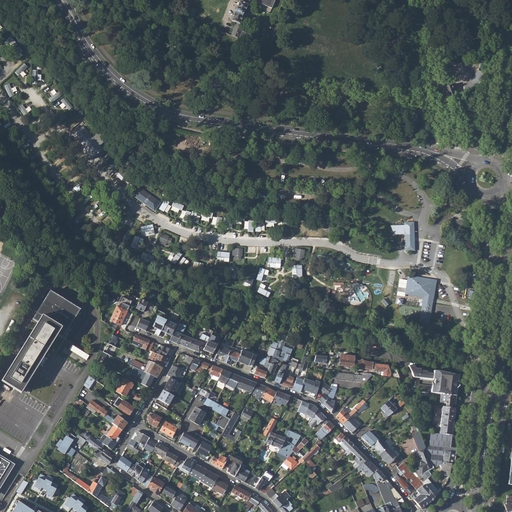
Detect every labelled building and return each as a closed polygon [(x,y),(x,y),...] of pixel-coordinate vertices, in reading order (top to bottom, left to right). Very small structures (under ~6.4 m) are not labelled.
[(254,1),(261,4),(272,9),(275,0),(245,0),(245,2),(240,0),(231,20),(237,23),(231,36),(237,38),(235,42),(252,49),(257,37),(241,31),(244,24),(240,23),(248,5),(252,6),(254,1)] [(38,83),(38,80),(41,80),(42,74),(38,74),(38,70),(33,70),(33,83),(38,83)] [(484,73),(478,70),(471,83),(464,86),(465,91),(477,86),(478,87),(483,76),(482,75),(484,73)] [(15,87),(12,88),(9,83),(4,85),(10,96),(18,92),(15,87)] [(445,88),(449,97),(455,95),(452,85),(445,88)] [(477,86),(465,91),(468,96),(479,92),(477,86)] [(55,90),(48,98),(54,103),(62,93),(59,90),(58,92),(55,90)] [(66,98),(59,103),(66,112),(73,106),(66,98)] [(31,115),(28,112),(30,111),(24,103),(19,107),(27,118),(31,115)] [(74,134),(91,153),(101,145),(84,125),(74,134)] [(101,154),(109,161),(115,152),(107,146),(101,154)] [(159,203),(138,188),(133,195),(154,210),(159,203)] [(181,212),(191,215),(193,209),(182,206),(181,212)] [(414,222),(405,222),(405,251),(415,251),(414,238),(414,222)] [(449,227),(453,239),(466,235),(462,223),(452,226),(449,227)] [(131,236),(127,232),(120,242),(125,245),(131,236)] [(159,241),(169,245),(173,238),(162,233),(159,241)] [(233,247),(232,255),(236,255),(236,259),(242,259),(242,248),(233,247)] [(295,260),(304,261),(305,249),(296,248),(295,260)] [(405,294),(418,296),(418,294),(431,296),(434,282),(412,279),(413,277),(410,276),(409,281),(407,280),(399,279),(397,296),(405,297),(405,294)] [(435,280),(413,277),(412,279),(434,282),(431,296),(418,294),(418,296),(424,297),(423,298),(423,300),(432,302),(433,300),(436,281),(435,280)] [(0,374),(0,379),(18,391),(44,348),(54,332),(63,338),(78,312),(74,310),(76,307),(45,288),(28,317),(33,320),(0,374)] [(468,289),(461,291),(463,298),(470,295),(468,289)] [(110,321),(121,326),(134,297),(123,292),(110,321)] [(136,309),(143,312),(145,308),(147,308),(151,310),(153,306),(140,300),(136,309)] [(429,321),(432,302),(423,300),(420,320),(429,321)] [(157,329),(161,331),(166,321),(158,316),(153,327),(157,329)] [(136,327),(145,332),(150,323),(140,318),(136,327)] [(166,321),(161,331),(171,336),(176,326),(166,321)] [(170,341),(177,344),(182,334),(186,326),(182,325),(180,329),(177,328),(176,332),(175,332),(170,341)] [(203,337),(208,340),(210,336),(211,334),(213,331),(208,329),(203,337)] [(193,339),(182,334),(177,344),(188,348),(193,339)] [(109,344),(113,346),(115,343),(116,344),(118,341),(116,340),(118,337),(113,335),(109,344)] [(142,348),(146,350),(147,348),(150,341),(135,335),(134,340),(144,344),(142,348)] [(203,350),(213,354),(217,345),(213,343),(215,339),(210,336),(208,340),(203,350)] [(199,338),(197,341),(193,339),(188,348),(199,352),(205,340),(200,337),(199,338)] [(99,350),(103,352),(109,344),(104,341),(99,350)] [(113,346),(109,344),(103,352),(103,353),(112,357),(117,348),(113,346)] [(85,363),(90,354),(72,345),(69,349),(65,347),(63,352),(85,363)] [(159,354),(168,359),(173,350),(161,345),(161,347),(159,347),(157,351),(159,352),(158,354),(159,354)] [(277,345),(276,347),(275,350),(272,358),(276,360),(282,362),(284,358),(278,355),(281,346),(277,345)] [(225,363),(230,351),(221,347),(217,354),(223,356),(221,361),(225,363)] [(230,351),(225,363),(230,364),(232,359),(237,362),(242,351),(232,347),(230,351)] [(272,358),(275,350),(270,348),(266,357),(267,357),(266,359),(271,361),(272,358)] [(242,351),(237,362),(248,365),(249,364),(252,365),(254,360),(256,354),(253,353),(253,354),(242,350),(242,351)] [(330,357),(330,353),(317,351),(316,354),(315,361),(329,363),(330,357)] [(254,374),(264,378),(267,373),(269,366),(269,365),(270,364),(270,363),(271,361),(266,359),(265,359),(264,358),(262,355),(257,353),(256,354),(254,360),(257,361),(260,364),(258,369),(256,368),(254,374)] [(156,354),(152,362),(163,368),(168,359),(159,354),(158,355),(156,354)] [(340,365),(353,367),(355,356),(341,354),(340,365)] [(182,362),(190,365),(193,358),(185,355),(182,362)] [(274,382),(279,384),(283,375),(286,368),(287,365),(288,361),(289,359),(286,357),(284,362),(280,366),(274,382)] [(189,368),(195,371),(201,361),(193,358),(190,365),(189,368)] [(143,365),(133,359),(131,365),(141,369),(143,365)] [(372,369),(372,365),(373,362),(369,362),(363,361),(364,359),(362,359),(362,361),(356,360),(355,367),(372,369)] [(157,378),(163,368),(152,362),(149,361),(144,372),(147,373),(155,377),(157,378)] [(197,371),(200,372),(202,372),(204,368),(207,369),(210,365),(201,361),(195,371),(196,372),(197,371)] [(279,384),(289,388),(291,383),(292,383),(293,378),(288,376),(291,367),(295,369),(297,364),(288,361),(287,365),(286,368),(283,375),(279,384)] [(269,366),(267,373),(273,375),(277,366),(275,365),(270,363),(270,364),(269,365),(269,366)] [(207,373),(214,375),(219,378),(219,377),(222,370),(213,366),(211,365),(207,373)] [(167,376),(180,383),(181,380),(186,373),(173,366),(167,376)] [(409,366),(414,377),(420,377),(434,379),(434,386),(432,386),(431,393),(456,396),(457,388),(456,388),(456,381),(458,382),(458,375),(449,374),(449,373),(443,372),(443,371),(434,370),(434,374),(427,373),(427,371),(421,370),(421,369),(415,368),(415,366),(409,366)] [(155,377),(147,373),(144,372),(134,367),(131,373),(143,379),(141,384),(150,388),(155,377)] [(218,380),(226,384),(232,373),(222,370),(219,377),(219,378),(218,380)] [(371,377),(334,372),(333,375),(332,379),(365,383),(371,377)] [(225,386),(233,391),(236,387),(241,377),(232,373),(226,384),(225,386)] [(84,386),(89,389),(95,380),(89,377),(84,386)] [(236,387),(251,393),(257,383),(241,377),(236,387)] [(425,392),(431,393),(432,386),(419,384),(420,377),(414,377),(412,391),(425,392)] [(296,379),(292,389),(301,393),(302,389),(303,381),(296,378),(296,379)] [(302,389),(316,394),(320,382),(315,380),(315,382),(304,378),(303,381),(302,389)] [(117,392),(126,397),(130,388),(132,389),(134,384),(132,384),(133,383),(124,379),(117,392)] [(163,390),(171,395),(176,385),(168,381),(163,390)] [(327,397),(330,387),(323,382),(321,390),(324,393),(319,400),(322,404),(326,399),(327,397)] [(258,384),(253,393),(257,394),(255,398),(260,400),(262,397),(262,396),(267,387),(258,384)] [(322,404),(331,412),(334,401),(332,400),(337,387),(330,386),(330,387),(327,397),(326,399),(322,404)] [(262,397),(272,402),(273,400),(277,392),(267,387),(262,396),(262,397)] [(187,395),(193,398),(197,392),(193,390),(191,389),(187,395)] [(158,400),(166,404),(171,395),(163,390),(158,400)] [(210,394),(202,390),(200,394),(208,398),(210,394)] [(273,404),(280,406),(283,404),(286,405),(290,396),(278,391),(277,392),(273,400),(275,401),(273,404)] [(208,398),(216,403),(218,399),(218,398),(214,396),(215,394),(212,392),(210,394),(208,398)] [(446,407),(455,408),(456,396),(431,393),(425,392),(424,396),(437,397),(438,395),(441,395),(440,402),(447,403),(446,407)] [(75,402),(81,406),(84,402),(77,397),(75,402)] [(114,404),(129,415),(133,410),(134,408),(123,400),(119,397),(114,404)] [(208,398),(204,405),(210,408),(210,409),(222,416),(216,425),(211,422),(208,427),(215,432),(218,426),(224,429),(230,419),(225,416),(228,410),(221,405),(216,403),(208,398)] [(335,416),(343,424),(363,404),(365,401),(363,399),(348,414),(343,408),(335,416)] [(115,424),(122,430),(128,422),(118,416),(115,420),(106,414),(108,412),(92,400),(88,405),(97,411),(115,424)] [(382,415),(385,419),(406,403),(405,400),(395,407),(389,400),(381,408),(385,412),(382,415)] [(296,416),(297,417),(298,416),(300,417),(307,403),(302,401),(299,408),(296,416)] [(305,415),(312,419),(318,409),(314,405),(310,404),(305,415)] [(343,424),(353,434),(360,428),(360,427),(361,426),(353,418),(367,407),(363,404),(343,424)] [(95,414),(97,411),(88,405),(87,408),(95,414)] [(436,424),(436,433),(452,435),(455,408),(446,407),(435,405),(433,423),(436,424)] [(176,415),(182,418),(187,408),(182,406),(176,415)] [(85,408),(82,412),(87,416),(90,412),(85,408)] [(189,419),(200,426),(203,428),(207,422),(203,420),(206,413),(196,408),(189,419)] [(242,415),(250,419),(251,416),(253,413),(245,408),(242,415)] [(318,424),(321,421),(322,422),(326,418),(318,409),(312,419),(309,424),(313,427),(317,423),(318,424)] [(148,422),(156,427),(161,418),(151,412),(147,418),(150,420),(148,422)] [(221,435),(236,443),(242,432),(239,430),(235,438),(229,434),(239,415),(234,413),(230,419),(224,429),(221,435)] [(245,422),(247,423),(248,421),(249,421),(250,419),(242,415),(240,418),(245,420),(245,422)] [(263,435),(269,437),(271,432),(278,420),(272,418),(263,435)] [(335,427),(329,421),(316,434),(321,440),(335,427)] [(172,437),(177,428),(173,426),(166,422),(161,431),(172,437)] [(115,424),(109,431),(106,435),(114,440),(117,442),(120,438),(117,436),(122,430),(115,424)] [(289,430),(301,436),(304,431),(298,428),(297,430),(291,426),(289,430)] [(132,439),(141,444),(145,446),(149,441),(148,441),(150,438),(137,431),(136,432),(132,439)] [(284,437),(271,432),(269,437),(284,443),(285,440),(289,431),(286,431),(284,437)] [(371,445),(377,440),(370,433),(368,431),(361,437),(370,446),(371,445)] [(373,431),(370,433),(377,440),(380,439),(373,431)] [(412,435),(419,451),(426,448),(425,446),(425,445),(420,432),(419,431),(412,435)] [(98,449),(100,450),(102,447),(103,445),(102,444),(103,443),(100,441),(99,439),(97,441),(86,433),(85,434),(82,432),(80,435),(86,440),(89,442),(98,449)] [(75,437),(69,433),(67,437),(63,442),(60,440),(56,446),(59,448),(58,450),(65,454),(65,452),(70,456),(74,450),(69,446),(73,440),(76,437),(75,437)] [(183,433),(179,441),(193,449),(198,441),(183,433)] [(342,433),(337,437),(336,436),(334,438),(339,443),(341,441),(345,437),(342,433)] [(430,445),(450,447),(452,435),(436,433),(431,433),(430,445)] [(76,437),(73,440),(82,446),(86,440),(80,435),(78,434),(75,437),(76,437)] [(103,443),(111,448),(117,442),(114,440),(106,435),(105,435),(100,441),(103,443)] [(294,447),(285,440),(284,443),(269,437),(266,442),(272,444),(281,448),(278,451),(278,452),(287,459),(289,456),(293,451),(292,451),(294,447)] [(341,441),(347,447),(350,449),(348,451),(347,452),(345,453),(347,455),(348,454),(351,451),(356,447),(345,437),(341,441)] [(293,451),(296,453),(298,451),(308,441),(304,438),(298,446),(296,445),(294,447),(292,451),(293,451)] [(374,448),(380,454),(389,447),(393,444),(394,444),(389,438),(385,442),(381,438),(380,439),(377,440),(371,445),(374,449),(374,448)] [(156,446),(149,441),(145,446),(145,448),(150,451),(153,452),(153,451),(156,446)] [(197,451),(206,456),(212,447),(202,441),(197,451)] [(309,458),(313,454),(315,455),(318,452),(318,450),(320,448),(318,446),(321,442),(320,441),(303,456),(301,458),(303,460),(312,470),(316,466),(309,458)] [(347,447),(341,441),(339,443),(338,444),(347,452),(348,451),(350,449),(347,447)] [(96,452),(98,449),(89,442),(87,446),(96,452)] [(153,451),(160,455),(164,457),(167,452),(169,449),(158,443),(156,446),(153,451)] [(126,448),(137,455),(139,451),(136,449),(133,447),(129,444),(126,448)] [(440,465),(441,464),(442,461),(443,462),(445,451),(456,453),(457,448),(450,447),(430,445),(425,445),(425,446),(426,448),(434,467),(440,465)] [(114,455),(102,447),(100,450),(112,458),(114,455)] [(354,463),(355,464),(364,456),(356,447),(351,451),(353,453),(356,457),(354,459),(355,462),(354,463)] [(398,456),(389,447),(380,454),(379,454),(389,464),(398,456)] [(423,473),(423,474),(428,471),(434,467),(426,448),(419,451),(416,452),(418,456),(420,455),(421,457),(422,456),(423,458),(421,459),(421,464),(418,467),(418,468),(423,473)] [(100,450),(98,449),(96,452),(94,455),(99,458),(108,464),(112,458),(100,450)] [(455,459),(456,453),(445,451),(443,462),(442,461),(441,464),(445,463),(454,464),(455,459)] [(117,465),(127,473),(132,464),(133,462),(127,458),(129,455),(124,452),(117,464),(117,465)] [(164,457),(163,459),(177,467),(179,463),(181,460),(167,452),(164,457)] [(223,466),(227,459),(221,456),(218,460),(214,458),(214,456),(211,454),(207,461),(222,469),(223,466)] [(229,474),(235,477),(240,466),(242,462),(229,455),(227,459),(223,466),(228,469),(227,471),(230,473),(229,474)] [(291,458),(289,456),(287,459),(282,465),(287,469),(289,467),(292,470),(303,460),(301,458),(297,462),(295,461),(296,459),(293,456),(291,458)] [(354,466),(355,467),(357,465),(359,467),(368,460),(364,456),(355,464),(352,466),(353,467),(354,466)] [(0,476),(8,463),(0,457),(0,476)] [(184,464),(187,465),(190,460),(183,457),(181,460),(179,463),(181,465),(182,464),(184,465),(184,464)] [(86,465),(98,474),(101,470),(102,469),(90,460),(88,462),(86,465)] [(186,466),(191,469),(195,463),(190,460),(187,465),(186,466)] [(359,467),(369,476),(373,475),(373,474),(378,469),(368,460),(359,467)] [(132,464),(127,473),(137,480),(143,469),(144,467),(145,465),(142,462),(140,465),(137,463),(135,466),(132,464)] [(189,474),(202,481),(208,470),(206,469),(195,463),(191,469),(189,474)] [(410,496),(421,508),(430,502),(435,497),(435,496),(434,495),(437,493),(438,494),(439,492),(433,485),(428,489),(425,484),(423,485),(412,473),(404,463),(398,467),(401,470),(402,472),(403,474),(417,490),(417,491),(419,493),(416,495),(414,493),(410,496)] [(440,475),(450,476),(451,471),(452,471),(454,464),(445,463),(441,464),(440,465),(441,468),(440,475)] [(235,477),(244,482),(248,475),(250,472),(240,466),(235,477)] [(107,480),(105,479),(109,472),(113,476),(115,473),(107,467),(97,485),(92,494),(98,499),(109,507),(114,499),(111,496),(106,497),(99,493),(102,487),(103,488),(107,480)] [(137,480),(142,483),(145,478),(149,470),(144,467),(143,469),(137,480)] [(397,474),(401,470),(398,467),(397,468),(396,468),(391,473),(409,494),(412,491),(401,477),(400,478),(397,474)] [(415,471),(414,472),(419,477),(423,473),(418,468),(415,471)] [(377,485),(380,484),(379,481),(380,480),(381,482),(385,478),(378,469),(373,474),(373,475),(377,485)] [(201,482),(212,488),(217,480),(219,476),(208,470),(202,481),(201,482)] [(266,470),(262,477),(255,488),(259,490),(263,485),(265,486),(269,481),(274,475),(266,470)] [(414,472),(412,473),(423,485),(425,484),(423,482),(419,477),(414,472)] [(423,474),(423,473),(419,477),(423,482),(427,479),(423,474)] [(47,477),(41,474),(33,488),(40,492),(42,488),(47,491),(45,495),(52,498),(59,486),(52,483),(54,479),(47,475),(47,477)] [(250,485),(253,478),(248,475),(244,482),(250,485)] [(72,476),(71,478),(92,494),(97,485),(93,483),(90,488),(82,482),(83,481),(77,476),(75,478),(72,476)] [(153,491),(157,495),(160,490),(163,492),(167,486),(167,485),(164,483),(163,484),(160,482),(160,480),(158,478),(157,480),(153,478),(150,482),(148,486),(154,490),(153,491)] [(327,487),(329,485),(325,480),(324,480),(322,478),(321,479),(327,487)] [(228,486),(217,480),(212,488),(212,489),(222,495),(228,486)] [(348,485),(350,489),(362,484),(361,480),(348,485)] [(260,491),(265,494),(266,494),(272,489),(275,486),(269,481),(265,486),(260,491)] [(337,490),(344,487),(340,481),(334,486),(329,489),(330,491),(332,492),(337,490)] [(366,491),(371,489),(372,494),(378,492),(375,482),(364,485),(366,491)] [(386,507),(388,511),(401,511),(396,499),(395,497),(391,485),(389,487),(386,484),(383,483),(380,484),(377,485),(386,505),(386,507)] [(337,490),(339,494),(350,489),(348,485),(344,487),(337,490)] [(172,498),(173,498),(176,493),(167,488),(168,487),(167,486),(163,492),(163,493),(172,498)] [(231,493),(246,502),(251,494),(236,486),(231,493)] [(279,496),(272,489),(266,494),(278,508),(287,500),(290,498),(284,491),(279,496)] [(132,511),(133,511),(139,511),(141,511),(135,507),(144,494),(139,490),(127,508),(132,511)] [(171,505),(179,511),(188,498),(183,496),(185,493),(180,490),(177,494),(174,499),(171,505)] [(109,507),(114,511),(117,506),(116,505),(121,497),(120,496),(122,494),(118,492),(114,499),(109,507)] [(78,498),(73,494),(63,507),(69,511),(72,508),(77,511),(76,511),(86,511),(89,508),(83,504),(86,501),(79,496),(78,498)] [(242,508),(248,511),(253,503),(256,506),(260,500),(251,494),(246,502),(242,508)] [(511,511),(511,495),(506,495),(506,502),(505,506),(507,506),(508,509),(506,510),(503,511),(502,511),(511,511)] [(358,507),(364,505),(363,499),(356,501),(358,507)] [(288,511),(294,507),(287,500),(278,508),(281,511),(288,511)] [(160,511),(163,508),(154,501),(148,509),(151,511),(160,511)] [(259,506),(264,511),(270,511),(271,511),(263,501),(259,506)] [(32,511),(17,502),(10,511),(32,511)]
